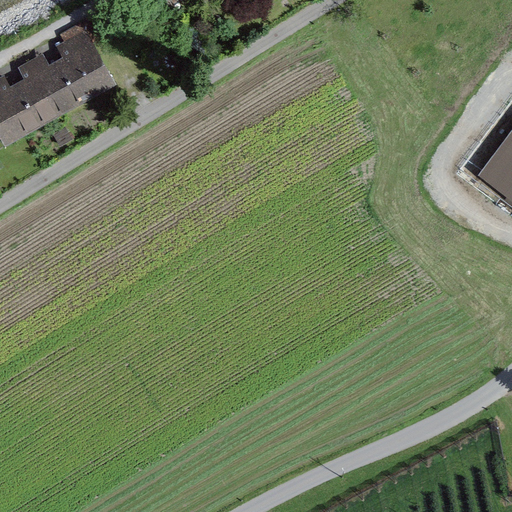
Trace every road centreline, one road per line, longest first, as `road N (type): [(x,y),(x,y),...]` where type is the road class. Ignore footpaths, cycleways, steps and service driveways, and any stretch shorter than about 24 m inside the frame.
road 1 (residential): [(0,207),(338,0)]
road 2 (residential): [(511,373),(471,407),(261,511)]
